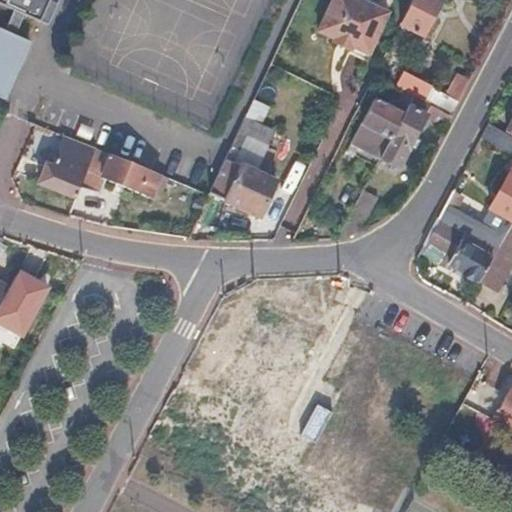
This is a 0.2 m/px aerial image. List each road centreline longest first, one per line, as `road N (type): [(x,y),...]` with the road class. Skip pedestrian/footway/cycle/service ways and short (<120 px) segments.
road 1 (residential): [(214,265),(85,511)]
road 2 (residential): [(367,258),(425,199),(511,45)]
road 3 (residential): [(0,213),(109,249),(214,265)]
road 4 (residential): [(367,258),(511,350)]
road 5 (residential): [(214,265),(367,258)]
